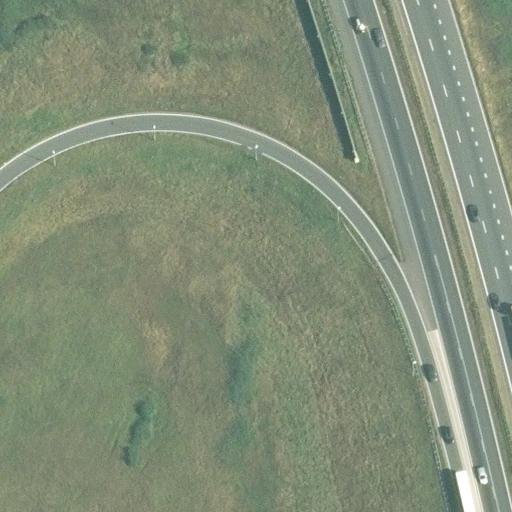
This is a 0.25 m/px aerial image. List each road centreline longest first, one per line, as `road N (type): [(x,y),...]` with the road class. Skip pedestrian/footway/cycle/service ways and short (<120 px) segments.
road 1 (motorway): [(0,179),(54,147),(145,121),(231,133),(313,177),(347,206),(405,296),(467,511)]
road 2 (motorway): [(354,0),(444,307),(492,511)]
road 3 (motorway): [(511,315),(420,0)]
